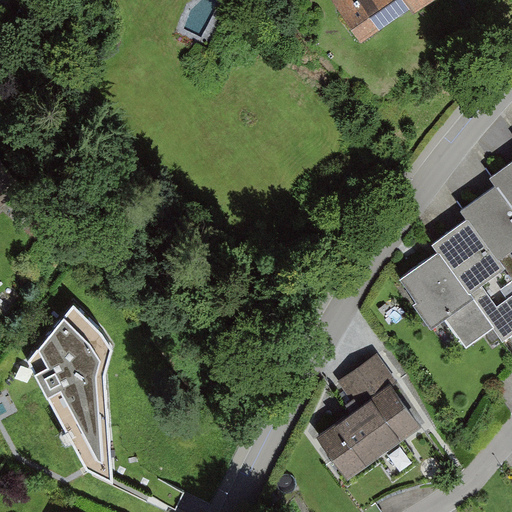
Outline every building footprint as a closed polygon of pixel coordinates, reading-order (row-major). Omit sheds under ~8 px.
[(430,0),(328,0),(360,47),(430,0)] [(511,156),(490,172),(495,180),(511,203),(511,156)] [(0,165),(0,210),(22,192),(0,165)] [(461,205),(466,213),(504,264),(511,274),(511,249),(509,245),(511,243),(511,203),(495,180),(461,205)] [(431,239),(437,248),(493,324),(502,335),(511,327),(511,289),(497,300),(482,280),(504,264),(466,213),(431,239)] [(437,248),(397,275),(430,324),(446,314),(465,344),(493,324),(437,248)] [(70,299),(22,356),(78,459),(115,473),(105,353),(111,340),(70,299)] [(377,349),(338,378),(354,402),(315,430),(344,476),(378,452),(394,475),(422,454),(405,432),(419,421),(388,376),(393,373),(377,349)] [(97,511),(73,498),(64,511),(97,511)] [(376,503),(362,511),(382,511),(381,510),(376,503)]
